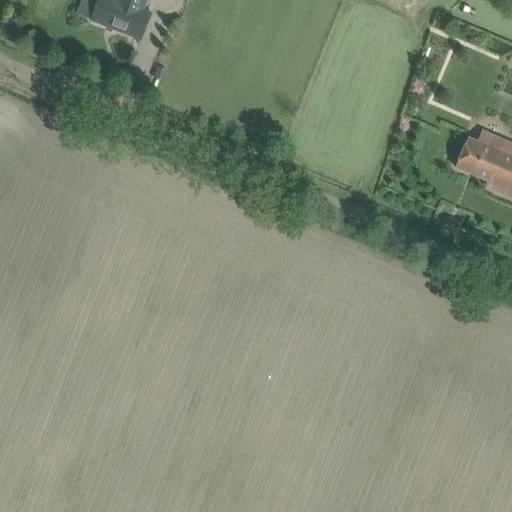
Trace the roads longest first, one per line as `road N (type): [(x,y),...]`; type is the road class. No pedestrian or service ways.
road 1 (unclassified): [(511,278),(0,64)]
road 2 (track): [(429,0),(360,214)]
